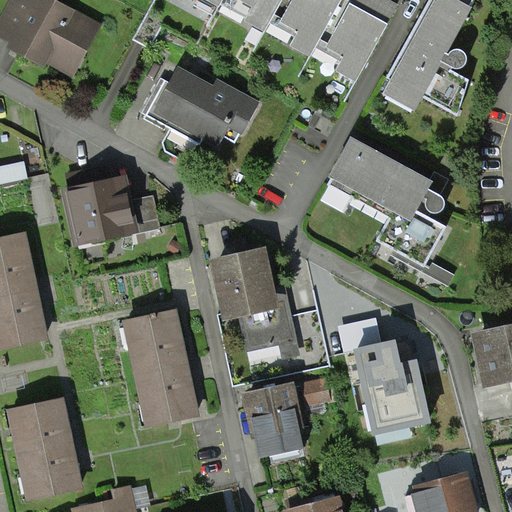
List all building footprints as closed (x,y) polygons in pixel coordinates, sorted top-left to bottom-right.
[(94,27),(44,0),(17,0),(1,32),(21,43),(71,71),(94,27)] [(281,0),(243,0),(251,4),(247,11),(250,12),(246,19),(266,29),(281,0)] [(341,0),(292,0),(281,21),(296,29),(292,36),(296,37),(292,44),(311,54),(341,0)] [(397,8),(382,0),(352,0),(326,46),(341,54),(338,61),(341,62),(338,69),(357,79),(397,8)] [(429,0),(407,40),(387,78),(392,81),(394,83),(416,95),(421,97),(456,117),(468,80),(451,71),(452,68),(457,69),(462,67),(466,62),(466,60),(465,57),(463,52),(458,49),(452,51),(448,55),(444,53),(472,0),(429,0)] [(158,85),(142,113),(171,129),(176,120),(217,143),(228,124),(241,131),(255,105),(217,84),(213,91),(179,71),(171,86),(168,91),(158,85)] [(446,227),(429,217),(431,213),(435,213),(438,213),(441,211),(443,208),(444,204),(444,201),(442,198),(439,195),(441,191),(435,187),(351,141),(327,185),(353,199),(358,190),(393,209),(376,241),(425,268),(446,227)] [(113,187),(70,195),(84,265),(106,260),(103,242),(121,238),(119,230),(130,227),(132,235),(159,229),(152,197),(126,203),(122,185),(113,187)] [(33,286),(23,237),(0,241),(0,346),(44,337),(33,286)] [(262,254),(217,263),(218,269),(228,314),(242,311),(249,347),(267,344),(267,347),(275,345),(274,342),(292,338),(284,302),(272,304),(262,254)] [(174,313),(128,322),(149,424),(195,415),(185,366),(174,313)] [(511,330),(479,337),(488,380),(511,375),(511,330)] [(415,362),(399,365),(394,343),(357,350),(374,433),(428,421),(415,362)] [(290,387),(247,396),(248,402),(260,458),(303,449),(290,387)] [(64,417),(61,402),(12,412),(30,498),(79,488),(76,472),(73,473),(67,445),(61,418),(64,417)] [(464,479),(421,491),(426,511),(471,511),(469,503),(476,501),(474,492),(471,483),(465,485),(464,479)]
